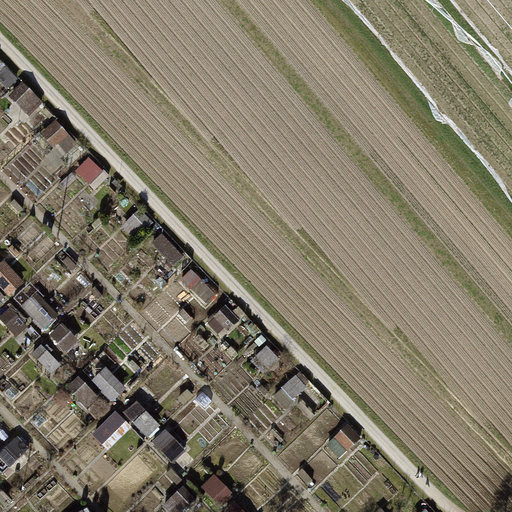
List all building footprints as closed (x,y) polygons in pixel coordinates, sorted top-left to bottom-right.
[(24,82),(10,97),(32,116),(45,101),(24,82)] [(44,134),(64,156),(78,143),(58,121),(44,134)] [(92,158),(78,171),(91,184),(105,171),(92,158)] [(155,244),(175,266),(186,257),(165,235),(155,244)] [(0,285),(12,297),(27,282),(6,260),(0,265),(0,285)] [(195,270),(184,281),(208,305),(219,294),(195,270)] [(26,309),(44,329),(55,320),(37,299),(26,309)] [(65,353),(81,344),(68,323),(52,332),(65,353)] [(114,403),(129,390),(109,367),(94,380),(114,403)] [(82,377),(70,386),(97,419),(109,409),(82,377)] [(146,440),(162,429),(143,401),(128,411),(146,440)] [(105,445),(129,423),(119,412),(95,434),(105,445)] [(174,464),(188,451),(168,429),(153,442),(174,464)] [(169,511),(191,511),(183,494),(165,502),(169,511)] [(246,511),(236,501),(225,511),(246,511)]
